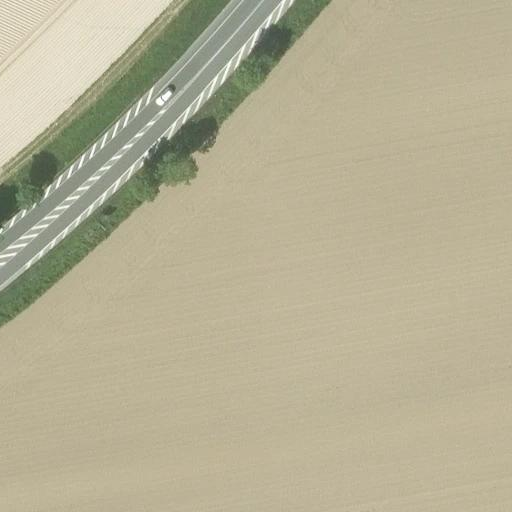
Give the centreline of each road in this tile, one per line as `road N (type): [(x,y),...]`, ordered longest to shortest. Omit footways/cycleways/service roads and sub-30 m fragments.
road 1 (trunk): [(264,0),(212,61),(0,262)]
road 2 (track): [(0,177),(186,0)]
